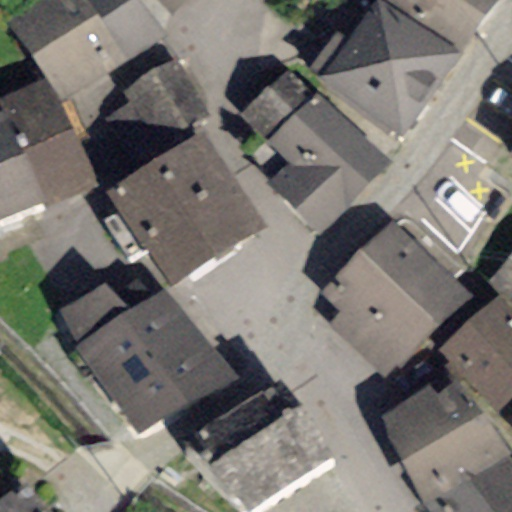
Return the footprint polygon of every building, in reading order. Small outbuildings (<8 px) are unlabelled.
[(80,0),(41,0),(6,23),(43,80),(58,104),(122,63),(80,0)] [(134,0),(80,0),(122,63),(167,38),(134,0)] [(154,0),(170,17),(188,0),(154,0)] [(461,55),(381,0),(375,0),(348,39),(336,31),(307,73),(402,139),(461,55)] [(381,0),(461,55),(498,0),(381,0)] [(208,114),(175,60),(123,92),(131,106),(164,159),(201,134),(193,123),(208,114)] [(289,73),(241,119),(285,164),(268,181),(319,235),(390,167),(317,90),(311,96),(289,73)] [(0,98),(0,101),(4,111),(43,200),(46,209),(94,189),(58,104),(43,80),(0,98)] [(157,162),(164,159),(131,106),(87,136),(118,187),(157,162)] [(4,111),(0,112),(0,218),(43,200),(4,111)] [(265,231),(201,134),(164,159),(157,162),(219,259),(265,231)] [(219,259),(157,162),(118,187),(108,193),(170,290),(219,259)] [(327,323),(384,381),(471,297),(397,221),(321,294),(338,312),(327,323)] [(511,255),(489,279),(511,300),(511,255)] [(105,281),(57,314),(142,439),(230,379),(168,287),(128,314),(105,281)] [(511,311),(497,295),(437,349),(494,411),(511,395),(511,311)] [(279,381),(185,443),(223,501),(234,494),(245,511),(256,511),(333,462),(279,381)] [(428,384),(382,414),(385,442),(427,507),(511,456),(458,382),(436,395),(428,384)] [(511,511),(511,458),(511,456),(427,507),(429,511),(511,511)] [(26,511),(13,492),(0,500),(0,511),(26,511)]
